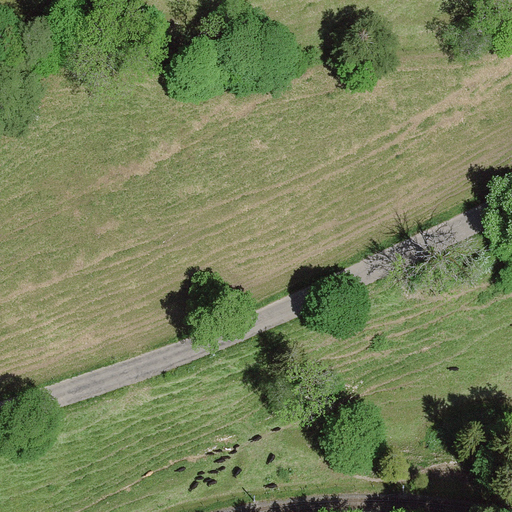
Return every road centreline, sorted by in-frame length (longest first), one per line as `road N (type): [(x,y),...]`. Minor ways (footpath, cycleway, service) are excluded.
road 1 (unclassified): [(511,201),(237,332),(0,414)]
road 2 (track): [(0,46),(223,58),(417,42),(511,22)]
